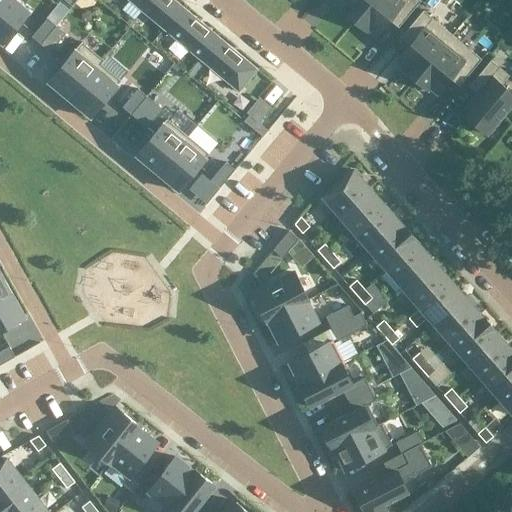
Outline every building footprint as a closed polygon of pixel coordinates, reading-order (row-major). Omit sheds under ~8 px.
[(15,0),(3,0),(0,4),(0,43),(2,45),(30,11),(15,0)] [(173,0),(128,0),(164,29),(182,7),(173,0)] [(342,12),(354,22),(372,0),(338,0),(337,2),(344,9),(342,12)] [(421,1),(418,0),(372,0),(354,22),(366,32),(369,29),(376,36),(394,15),(403,23),(421,1)] [(47,19),(56,27),(69,11),(60,4),(47,19)] [(182,7),(164,29),(201,60),(219,38),(182,7)] [(402,70),(415,80),(452,35),(423,11),(405,32),(414,40),(397,61),(405,67),(402,70)] [(47,19),(31,37),(41,45),(56,27),(47,19)] [(56,27),(41,45),(50,53),(66,34),(56,27)] [(481,60),(452,35),(415,80),(427,91),(430,87),(437,94),(454,73),(464,81),(481,60)] [(219,38),(201,60),(239,91),(257,70),(219,38)] [(76,50),(48,83),(69,101),(97,67),(76,50)] [(511,94),(501,85),(509,76),(491,61),(473,82),(482,90),(462,114),(486,135),(511,103),(511,94)] [(97,67),(69,101),(90,118),(118,85),(97,67)] [(138,89),(122,108),(131,115),(137,109),(147,97),(138,89)] [(137,109),(131,115),(141,123),(147,128),(158,116),(157,106),(147,97),(137,109)] [(249,115),(244,122),(253,129),(258,123),(249,115)] [(164,123),(136,156),(157,174),(185,141),(164,123)] [(258,123),(253,129),(262,137),(268,131),(258,123)] [(185,141),(157,174),(178,191),(206,158),(185,141)] [(226,163),(210,181),(219,189),(235,170),(226,163)] [(339,216),(369,189),(353,170),(322,197),(339,216)] [(385,207),(369,189),(339,216),(355,234),(385,207)] [(511,190),(499,204),(511,215),(511,190)] [(385,207),(355,234),(370,252),(402,224),(401,224),(400,225),(385,207)] [(301,217),(294,225),(302,234),(310,227),(301,217)] [(402,224),(370,252),(386,270),(418,242),(402,224)] [(289,231),(273,250),(282,258),(299,239),(289,231)] [(299,240),(288,252),(301,267),(313,256),(299,240)] [(418,242),(386,270),(402,288),(433,261),(417,244),(418,243),(418,242)] [(325,244),(317,251),(325,260),(333,253),(325,244)] [(333,253),(325,260),(333,269),(341,262),(333,253)] [(448,279),(433,261),(402,288),(418,306),(448,279)] [(0,272),(0,299),(12,293),(0,272)] [(293,273),(252,294),(267,322),(268,322),(267,321),(306,300),(307,301),(308,301),(293,273)] [(448,279),(418,306),(434,324),(464,298),(448,279)] [(356,280),(349,287),(357,296),(364,289),(356,280)] [(377,282),(370,290),(381,300),(389,291),(377,282)] [(372,298),(364,289),(357,296),(365,305),(372,298)] [(12,293),(0,299),(0,331),(25,317),(12,293)] [(464,298),(434,324),(449,342),(481,315),(480,314),(479,315),(464,298)] [(267,321),(268,322),(279,343),(280,342),(279,342),(316,322),(317,323),(318,323),(307,301),(306,300),(267,321)] [(325,317),(331,328),(353,317),(348,305),(325,317)] [(367,326),(360,313),(353,317),(331,328),(338,341),(367,326)] [(497,333),(481,315),(449,342),(465,360),(497,333)] [(384,336),(391,330),(383,320),(376,327),(384,336)] [(391,330),(384,336),(392,345),(399,339),(391,330)] [(497,333),(465,360),(481,378),(511,351),(511,350),(511,351),(496,334),(497,334),(497,333)] [(289,362),(300,384),(300,385),(340,364),(341,365),(344,363),(332,340),(331,340),(332,341),(290,363),(290,362),(289,362)] [(387,341),(376,347),(392,378),(411,368),(387,341)] [(9,347),(0,351),(0,365),(15,357),(9,347)] [(511,383),(511,351),(481,378),(497,396),(511,383)] [(420,368),(427,362),(419,353),(412,359),(420,368)] [(427,362),(420,368),(428,378),(435,371),(427,362)] [(342,390),(347,401),(370,389),(364,378),(351,385),(341,365),(340,364),(300,385),(300,384),(299,384),(310,407),(342,390)] [(411,368),(401,373),(406,382),(418,376),(411,368)] [(511,383),(497,396),(511,413),(511,383)] [(333,450),(334,449),(333,449),(378,426),(377,425),(367,405),(376,400),(370,389),(347,401),(353,411),(321,428),(333,450)] [(451,389),(443,395),(451,404),(459,398),(451,389)] [(459,398),(451,404),(459,414),(467,407),(459,398)] [(114,408),(86,444),(110,464),(111,463),(110,462),(138,428),(139,427),(114,408)] [(449,412),(439,421),(444,427),(457,421),(449,412)] [(76,434),(68,419),(46,431),(54,446),(76,434)] [(333,449),(334,449),(345,471),(346,470),(382,450),(383,451),(384,451),(384,450),(392,445),(380,423),(377,425),(378,426),(333,449)] [(459,424),(447,430),(456,441),(466,432),(459,424)] [(110,462),(111,463),(129,477),(123,484),(133,492),(148,472),(139,465),(156,444),(157,444),(157,443),(138,428),(110,462)] [(485,443),(493,437),(485,428),(477,434),(485,443)] [(395,443),(401,454),(420,444),(424,442),(418,431),(395,443)] [(46,446),(39,437),(38,436),(29,441),(38,452),(46,446)] [(432,467),(420,444),(401,454),(383,463),(388,474),(354,492),(364,511),(383,511),(386,511),(383,505),(407,493),(401,480),(414,474),(415,476),(432,467)] [(158,480),(148,472),(133,492),(142,500),(148,492),(166,506),(167,507),(194,472),(175,457),(174,458),(175,458),(158,480)] [(0,494),(21,478),(6,459),(0,463),(0,494)] [(67,473),(60,463),(52,470),(59,479),(67,473)] [(166,506),(165,507),(171,511),(193,511),(214,486),(194,471),(194,472),(167,507),(166,506)] [(67,473),(59,479),(66,489),(74,482),(67,473)] [(21,478),(0,494),(0,511),(16,511),(36,497),(21,478)] [(47,511),(36,497),(16,511),(47,511)] [(118,503),(106,499),(103,507),(115,511),(118,503)] [(94,511),(97,511),(89,501),(81,507),(84,511),(94,511)] [(246,511),(241,508),(241,507),(235,502),(235,503),(233,501),(223,511),(246,511)]
